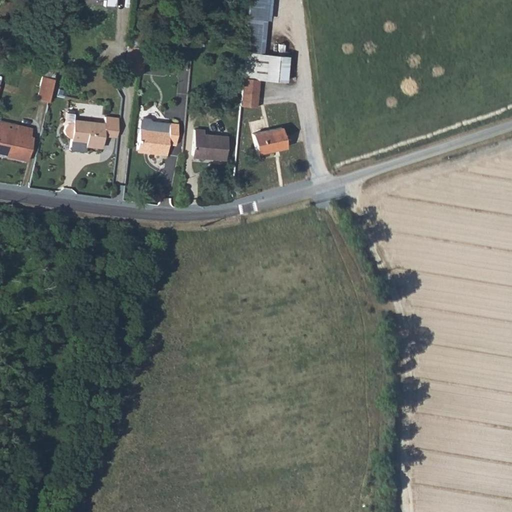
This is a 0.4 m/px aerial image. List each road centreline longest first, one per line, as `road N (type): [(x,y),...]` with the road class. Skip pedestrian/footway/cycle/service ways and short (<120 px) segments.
road 1 (track): [(338,182),(394,311),(400,511)]
road 2 (unclassified): [(321,186),(245,208),(179,215),(0,193)]
road 3 (unclassified): [(321,186),(511,124)]
road 4 (track): [(321,186),(293,0)]
